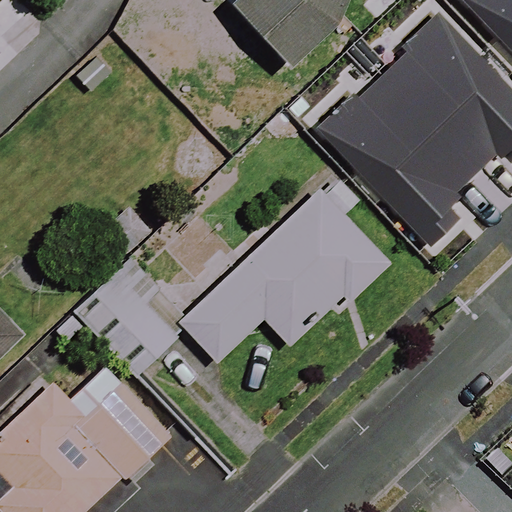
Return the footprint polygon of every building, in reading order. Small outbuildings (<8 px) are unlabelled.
[(291,68),(349,20),(355,0),(244,0),(240,6),(291,68)] [(511,0),(490,0),(345,135),(395,190),(455,134),(470,151),(511,112),(511,0)] [(391,264),(321,188),(178,320),(217,362),(264,319),(289,346),(344,295),(350,302),(391,264)] [(144,275),(129,260),(75,312),(137,376),(178,337),(131,288),(144,275)] [(0,356),(20,337),(0,316),(0,356)] [(102,511),(157,457),(100,399),(66,432),(54,421),(0,474),(0,511),(102,511)] [(511,511),(511,477),(490,454),(456,485),(479,511),(511,511)]
